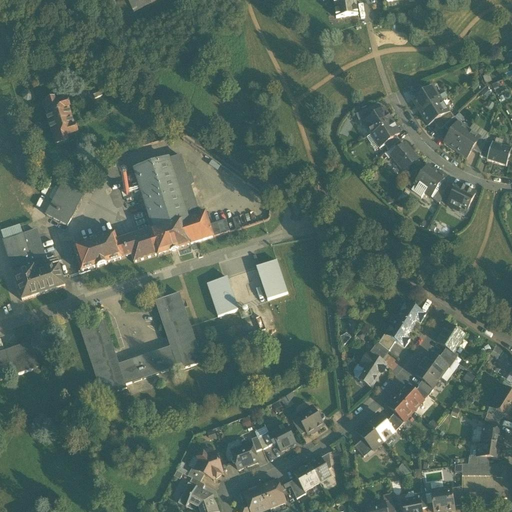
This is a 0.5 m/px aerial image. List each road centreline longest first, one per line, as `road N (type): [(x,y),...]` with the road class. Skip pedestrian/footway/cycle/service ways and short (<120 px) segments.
road 1 (residential): [(0,11),(317,221)]
road 2 (unclassified): [(0,327),(317,221)]
road 3 (residential): [(443,304),(403,374),(302,456),(226,493),(230,511)]
road 4 (residential): [(317,221),(443,304)]
road 5 (residential): [(511,188),(442,160),(395,105)]
